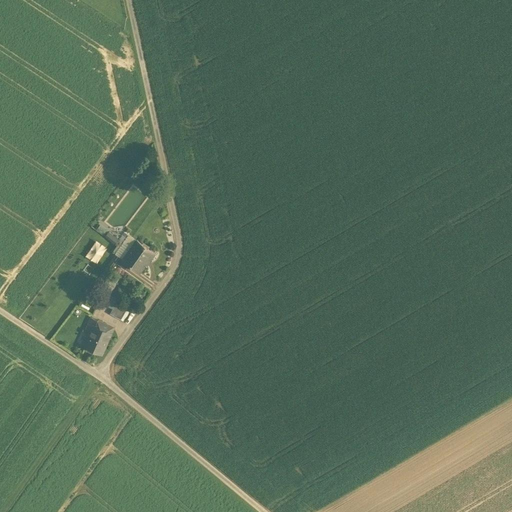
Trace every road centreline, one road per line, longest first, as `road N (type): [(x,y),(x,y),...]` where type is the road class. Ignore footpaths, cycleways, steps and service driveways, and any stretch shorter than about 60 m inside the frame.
road 1 (unclassified): [(128,0),(184,249),(95,377)]
road 2 (unclassified): [(95,377),(260,511)]
road 3 (track): [(1,511),(95,377)]
